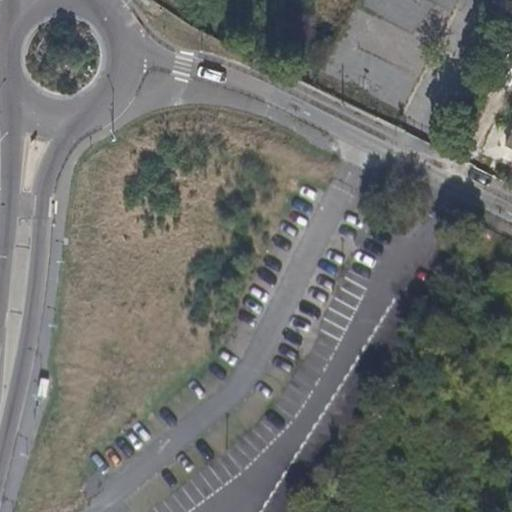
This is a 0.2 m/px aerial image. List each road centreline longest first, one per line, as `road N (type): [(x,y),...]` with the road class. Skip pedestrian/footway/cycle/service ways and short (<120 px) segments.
road 1 (residential): [(511,215),(241,79),(127,50)]
road 2 (primary): [(0,464),(32,309),(44,182),(73,119)]
road 3 (unknown): [(233,511),(289,461),(395,267)]
road 4 (primary): [(10,88),(15,144),(0,307)]
